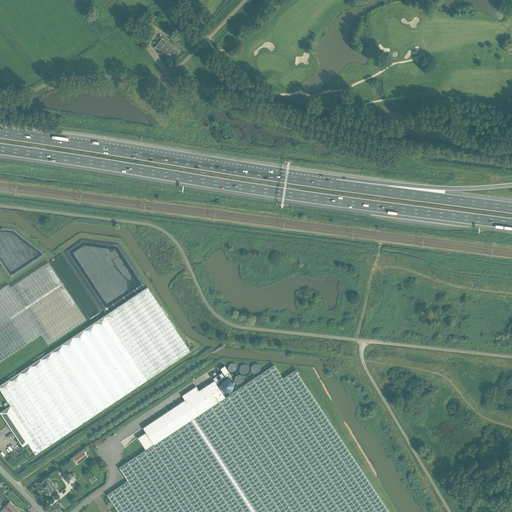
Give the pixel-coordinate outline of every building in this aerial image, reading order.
[(180,51),(169,43),(167,41),(162,37),(154,47),(164,55),(169,54),(174,58),(180,51)] [(48,262),(10,287),(41,334),(48,344),(86,319),(48,262)] [(0,361),(41,334),(10,287),(8,284),(0,289),(0,361)] [(28,443),(35,454),(190,351),(147,287),(0,384),(0,389),(10,405),(0,412),(22,446),(28,443)] [(143,427),(146,431),(146,432),(138,437),(146,450),(119,467),(128,481),(107,494),(118,511),(389,511),(295,370),(283,378),(274,365),(225,397),(214,380),(199,390),(196,386),(182,395),(185,400),(143,427)] [(229,372),(225,365),(220,368),(224,375),(229,372)] [(221,371),(213,377),(216,381),(224,376),(221,371)] [(83,451),(74,458),(78,464),(88,457),(83,451)] [(68,472),(64,479),(68,484),(75,482),(75,475),(68,472)] [(48,478),(40,483),(41,485),(41,486),(48,497),(51,495),(53,496),(58,492),(48,478)] [(1,511),(19,511),(10,502),(4,507),(4,508),(1,511)]
